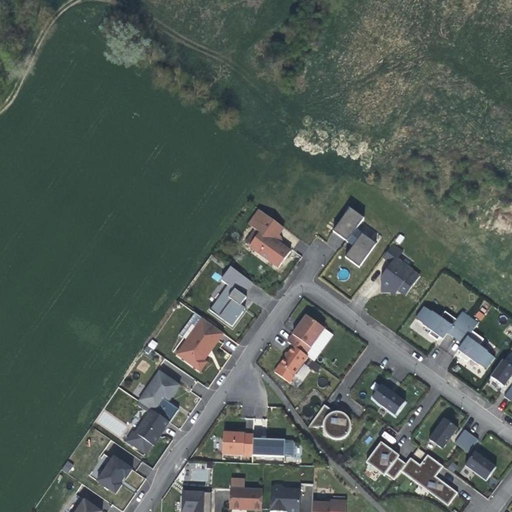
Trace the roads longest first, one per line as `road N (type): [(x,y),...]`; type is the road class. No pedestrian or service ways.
road 1 (residential): [(144,511),(302,283)]
road 2 (residential): [(302,283),(511,435)]
